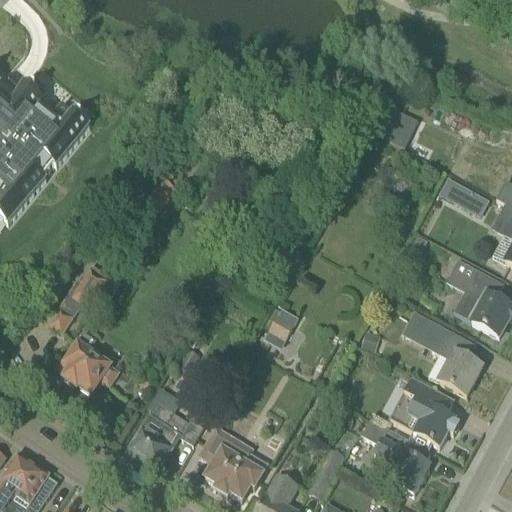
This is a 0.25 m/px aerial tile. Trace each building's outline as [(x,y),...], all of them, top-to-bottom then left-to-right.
[(0,224),(7,230),(45,184),(55,172),(89,132),(72,118),(61,109),(61,110),(57,115),(55,116),(45,108),(27,93),(24,90),(0,70),(0,224)] [(389,115),(376,141),(404,154),(411,141),(418,127),(404,120),(392,114),(390,113),(389,115)] [(161,185),(136,216),(150,227),(175,196),(161,185)] [(450,207),(459,191),(448,185),(439,201),(450,207)] [(511,193),(505,189),(495,208),(504,213),(511,217),(511,193)] [(490,208),(459,191),(450,207),(481,224),(490,208)] [(511,255),(505,269),(511,272),(511,217),(504,213),(492,235),(511,245),(511,255)] [(416,243),(407,258),(417,264),(426,248),(416,243)] [(458,266),(446,288),(465,299),(470,302),(459,322),(472,330),(482,335),(499,345),(511,321),(511,315),(493,305),(501,290),(484,280),(458,266)] [(49,331),(61,339),(81,309),(87,313),(106,286),(91,276),(82,289),(77,286),(58,314),(60,315),(49,331)] [(281,315),(268,338),(285,347),(293,332),(287,329),(292,321),(281,315)] [(440,388),(449,394),(467,403),(483,374),(464,364),(472,350),(414,318),(402,341),(434,358),(434,359),(451,368),(440,388)] [(374,357),(380,342),(366,337),(360,353),(374,357)] [(77,393),(79,391),(92,399),(101,386),(109,392),(118,379),(110,373),(110,372),(108,371),(110,367),(99,360),(97,363),(88,358),(94,348),(84,341),(78,351),(78,350),(65,370),(70,373),(64,384),(77,393)] [(409,443),(407,447),(412,450),(426,458),(431,449),(439,454),(447,439),(453,442),(459,431),(453,428),(454,427),(445,422),(454,407),(436,397),(432,395),(429,400),(411,391),(390,429),(410,440),(409,443)] [(140,440),(129,457),(157,475),(168,459),(178,443),(182,445),(193,452),(215,417),(204,410),(204,411),(199,408),(190,423),(191,424),(188,428),(174,419),(179,410),(159,397),(147,415),(153,419),(140,440)] [(412,450),(407,447),(387,436),(386,437),(370,427),(362,442),(381,453),(375,462),(390,470),(380,489),(395,497),(397,493),(414,502),(430,473),(425,471),(431,460),(426,458),(412,450)] [(216,435),(200,461),(214,469),(205,483),(242,506),(251,492),(255,494),(265,477),(269,470),(250,459),(252,455),(230,442),(216,435)] [(321,506),(344,462),(357,443),(346,435),(332,456),(330,455),(307,499),(321,506)] [(6,476),(0,485),(0,511),(6,511),(7,511),(6,511),(41,511),(57,489),(48,483),(49,481),(18,460),(6,476)] [(276,481),(259,511),(285,511),(296,492),(276,481)]
